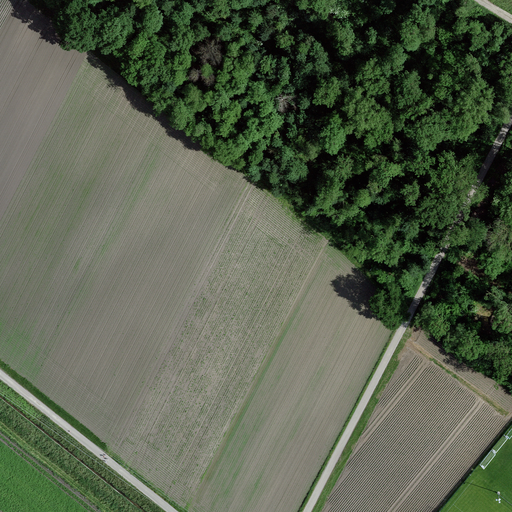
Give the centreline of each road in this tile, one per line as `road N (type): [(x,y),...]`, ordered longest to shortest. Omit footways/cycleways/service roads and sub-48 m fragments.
road 1 (track): [(511,117),(307,511)]
road 2 (track): [(0,373),(173,511)]
